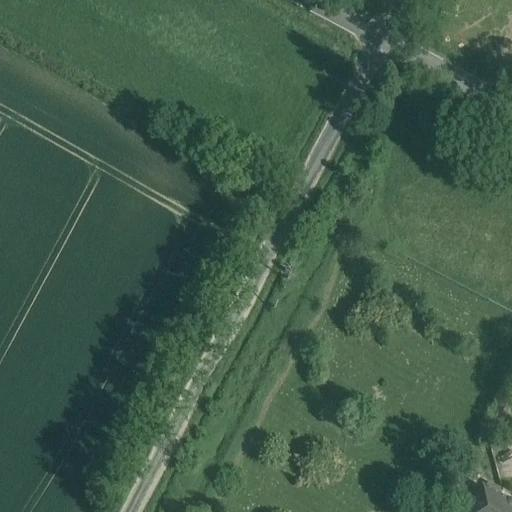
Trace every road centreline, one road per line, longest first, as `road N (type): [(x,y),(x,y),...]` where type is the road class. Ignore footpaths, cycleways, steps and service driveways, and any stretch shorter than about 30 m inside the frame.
road 1 (unclassified): [(385,41),(137,511)]
road 2 (secondary): [(511,110),(385,41)]
